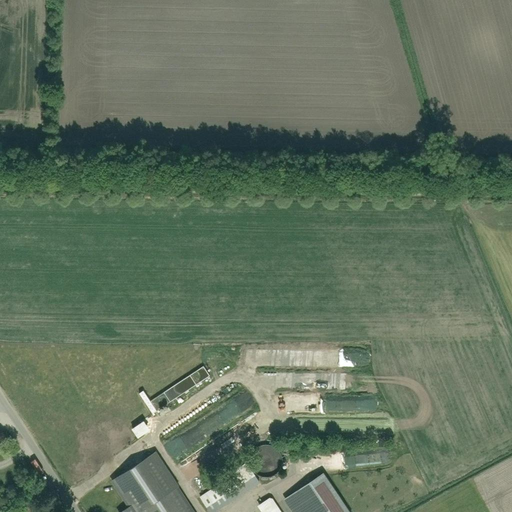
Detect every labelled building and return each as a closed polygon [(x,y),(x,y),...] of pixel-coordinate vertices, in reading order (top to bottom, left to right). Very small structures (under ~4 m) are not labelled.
[(213,375),(206,365),(148,401),(156,413),(213,375)] [(253,452),(252,457),(252,463),(253,469),(257,473),(262,476),(267,478),(273,477),(278,475),(283,471),(285,466),(286,460),(285,454),(282,450),(278,446),(273,444),(267,443),(262,445),(257,448),(253,452)] [(194,511),(155,454),(112,483),(129,507),(122,511),(194,511)] [(249,464),(202,494),(213,511),(216,511),(261,483),(249,464)] [(284,500),(291,511),(347,511),(323,475),(284,500)] [(286,511),(275,495),(260,504),(265,511),(286,511)]
